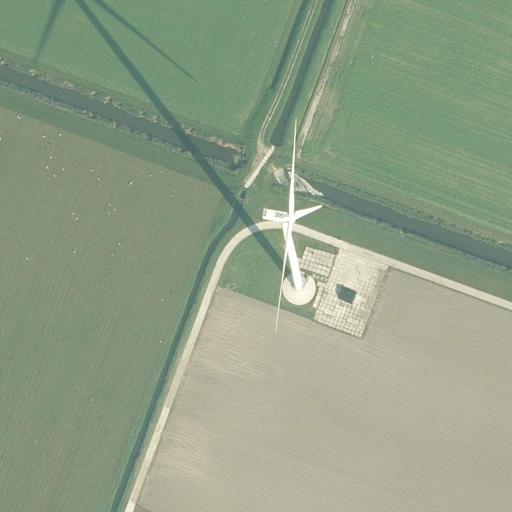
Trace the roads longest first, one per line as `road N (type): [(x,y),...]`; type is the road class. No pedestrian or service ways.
road 1 (track): [(139,468),(217,262),(258,193)]
road 2 (track): [(258,193),(254,171),(226,180),(0,97)]
road 3 (track): [(258,193),(308,208),(348,247),(321,320)]
road 4 (track): [(254,171),(314,0)]
road 5 (track): [(348,247),(511,306)]
